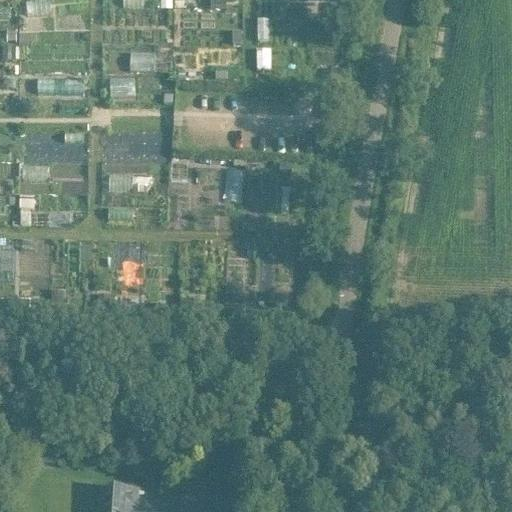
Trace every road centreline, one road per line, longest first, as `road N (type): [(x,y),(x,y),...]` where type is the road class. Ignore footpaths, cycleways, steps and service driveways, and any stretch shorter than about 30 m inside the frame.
road 1 (unclassified): [(329,511),(342,340),(399,0)]
road 2 (track): [(329,500),(511,467)]
